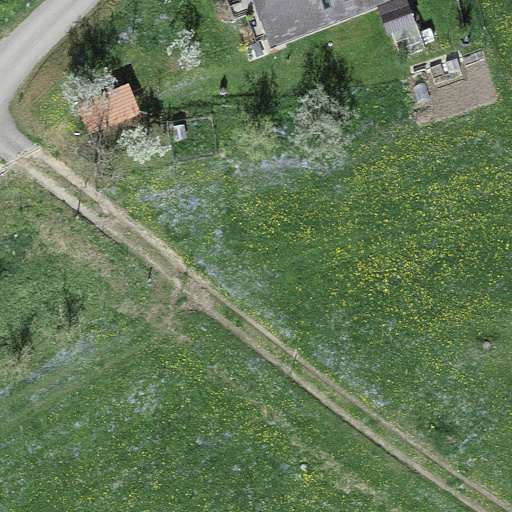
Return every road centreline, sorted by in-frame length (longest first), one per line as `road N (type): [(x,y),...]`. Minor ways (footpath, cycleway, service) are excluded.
road 1 (track): [(0,141),(491,511)]
road 2 (track): [(90,0),(0,88)]
